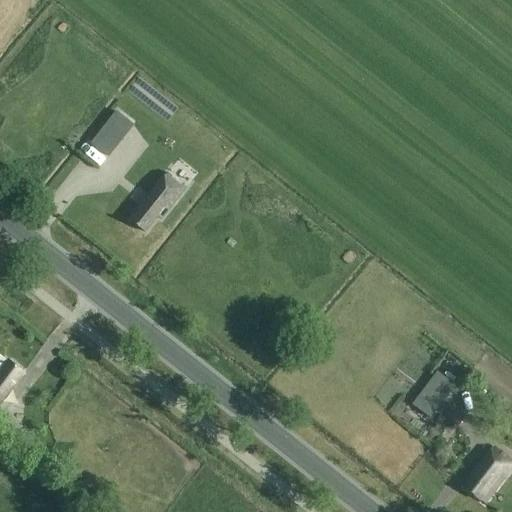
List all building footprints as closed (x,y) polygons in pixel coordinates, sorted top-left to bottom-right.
[(125,120),(114,134),(141,153),(153,140),(125,120)] [(167,174),(130,221),(146,233),(158,218),(161,220),(186,189),(167,174)] [(0,403),(24,373),(8,361),(7,362),(0,357),(0,403)] [(431,420),(455,386),(436,372),(411,406),(431,420)] [(486,505),(508,477),(511,471),(511,464),(494,450),(465,488),(486,505)]
